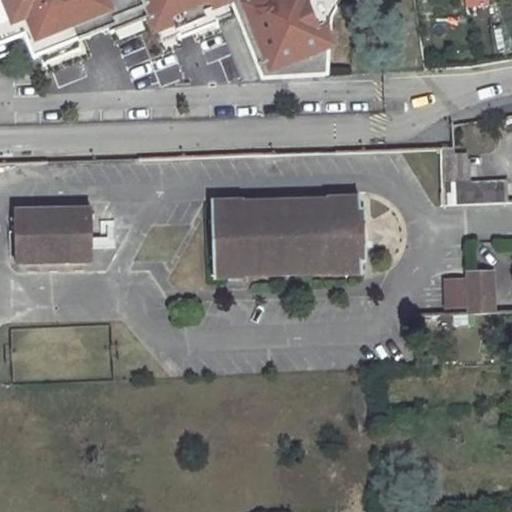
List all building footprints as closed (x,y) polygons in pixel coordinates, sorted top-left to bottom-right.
[(216,6),(230,0),(229,0),(0,0),(0,41),(15,36),(23,33),(32,55),(37,53),(76,39),(107,26),(114,23),(112,18),(142,6),(147,16),(152,31),(171,23),(174,29),(214,14),(219,12),(216,6)] [(324,75),(327,19),(332,9),(328,0),(229,0),(230,0),(235,13),(252,6),(262,32),(245,39),(260,78),(324,75)] [(107,26),(109,31),(147,16),(142,6),(112,18),(114,23),(107,26)] [(252,6),(235,13),(245,39),(262,32),(252,6)] [(174,29),(177,38),(217,22),(214,14),(174,29)] [(0,41),(0,53),(13,49),(15,36),(0,41)] [(37,53),(41,63),(79,48),(76,39),(37,53)] [(469,150),(440,152),(442,207),(478,205),(477,185),(471,185),(469,150)] [(507,183),(477,185),(478,205),(507,203),(507,183)] [(243,202),(212,203),(213,278),(245,278),(245,274),(329,273),(329,275),(361,275),(361,249),(354,244),(354,231),(360,227),(359,199),(328,200),(328,204),(243,206),(243,202)] [(92,211),(15,211),(15,264),(93,263),(92,211)] [(360,227),(354,231),(354,244),(361,249),(367,249),(366,227),(360,227)] [(492,274),(470,274),(471,313),(493,312),(492,274)] [(425,318),(428,333),(453,328),(450,313),(425,318)]
